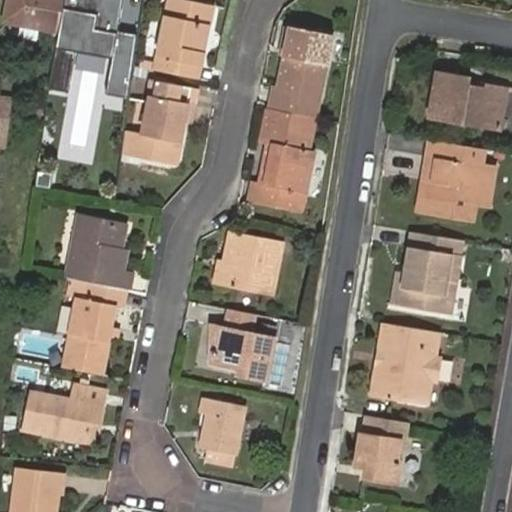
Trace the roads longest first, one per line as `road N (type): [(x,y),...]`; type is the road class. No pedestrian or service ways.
road 1 (residential): [(272,0),(262,10),(232,166),(183,229),(134,490),(283,511)]
road 2 (residential): [(392,13),(312,511)]
road 3 (residential): [(392,13),(511,30)]
